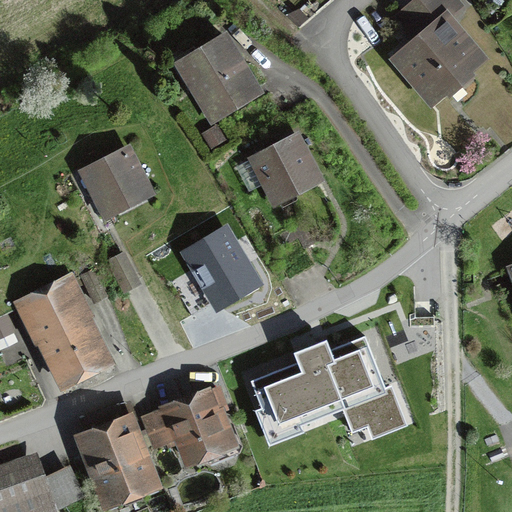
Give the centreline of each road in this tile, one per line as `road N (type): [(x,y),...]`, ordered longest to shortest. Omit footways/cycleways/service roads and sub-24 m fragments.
road 1 (unclassified): [(0,434),(369,283),(443,223)]
road 2 (track): [(450,511),(452,213)]
road 3 (residential): [(354,0),(322,40),(443,223)]
